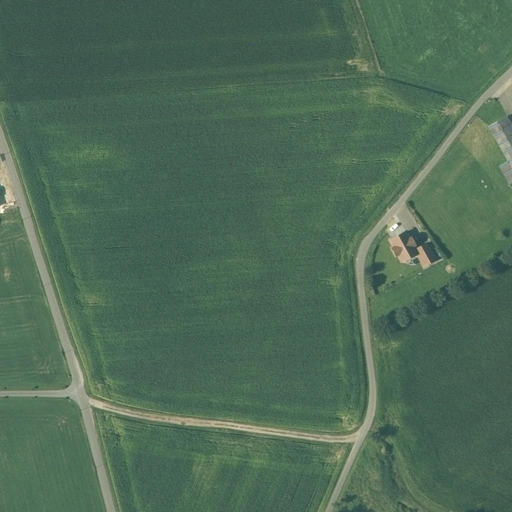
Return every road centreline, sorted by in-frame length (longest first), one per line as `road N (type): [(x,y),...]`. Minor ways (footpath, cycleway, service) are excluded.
road 1 (unclassified): [(329,511),(363,433),(372,388),(364,249),(511,70)]
road 2 (unclassified): [(0,139),(111,511)]
road 3 (track): [(363,433),(297,435),(142,415),(81,398)]
